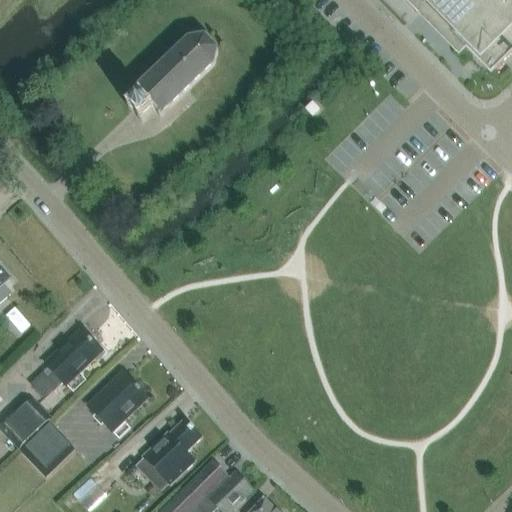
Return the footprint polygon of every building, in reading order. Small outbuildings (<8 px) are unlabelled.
[(457,46),(460,43),(491,75),(511,53),(511,0),(403,0),(418,15),(425,9),(435,13),(444,18),(450,24),(442,31),(457,46)] [(206,39),(191,41),(136,93),(142,99),(130,111),(143,123),(155,112),(160,118),(215,66),(217,50),(206,39)] [(305,112),(312,119),(319,112),(312,105),(305,112)] [(0,304),(10,295),(2,286),(9,280),(0,269),(0,304)] [(41,367),(46,371),(30,386),(43,401),(63,382),(75,371),(78,375),(102,352),(82,332),(61,352),(59,350),(41,367)] [(123,423),(147,401),(128,380),(118,390),(113,385),(89,407),(107,427),(118,418),(123,423)] [(0,432),(18,451),(22,447),(47,423),(52,419),(33,399),(28,403),(17,414),(14,411),(0,423),(0,432)] [(144,460),(145,461),(147,459),(160,472),(159,474),(158,472),(157,473),(171,488),(196,465),(187,456),(203,441),(186,423),(170,438),(169,437),(144,460)] [(71,447),(50,426),(25,450),(21,454),(46,480),(75,452),(71,447)] [(217,511),(220,510),(221,511),(235,511),(254,493),(235,475),(230,480),(214,464),(165,511),(217,511)] [(276,511),(264,500),(252,511),(276,511)]
